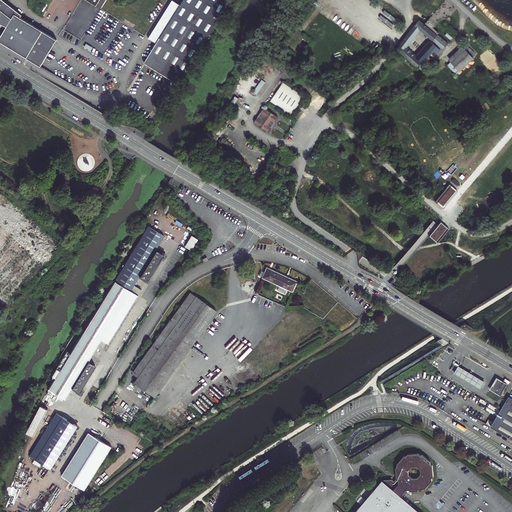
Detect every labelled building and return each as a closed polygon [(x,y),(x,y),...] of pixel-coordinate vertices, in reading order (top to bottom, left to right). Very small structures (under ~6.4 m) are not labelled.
[(20,18),(17,12),(1,0),(0,0),(0,24),(7,28),(15,15),(20,18)] [(178,84),(230,0),(183,0),(180,5),(172,0),(148,39),(156,44),(144,63),(178,84)] [(7,28),(0,39),(0,43),(41,67),(57,40),(30,24),(20,18),(15,15),(7,28)] [(429,21),(423,16),(413,29),(418,32),(421,29),(444,49),(449,44),(439,34),(440,33),(434,28),(437,25),(430,19),(429,21)] [(136,26),(125,20),(123,23),(134,29),(136,26)] [(406,47),(415,36),(411,32),(397,49),(414,64),(418,67),(430,55),(434,51),(437,54),(441,50),(432,41),(417,57),(406,47)] [(463,47),(448,60),(451,62),(447,65),(455,74),(459,70),(459,71),(474,58),(473,58),(476,55),(468,46),(465,48),(463,47)] [(256,95),(266,82),(262,80),(253,92),(256,95)] [(304,97),(284,83),(271,101),(292,115),(304,97)] [(279,118),(264,108),(255,123),(269,132),(272,128),(276,122),(279,118)] [(288,151),(282,147),(279,153),(285,156),(286,155),(288,151)] [(288,151),(286,155),(285,156),(284,159),(283,158),(281,162),(287,165),(289,161),(290,162),(293,158),(294,159),(296,155),(288,151)] [(450,184),(436,200),(442,206),(456,190),(450,184)] [(444,224),(440,222),(435,228),(429,235),(437,241),(448,228),(444,224)] [(164,237),(148,227),(68,353),(65,351),(54,369),(57,370),(50,383),(67,393),(69,388),(76,393),(93,366),(86,361),(96,346),(100,340),(105,343),(135,295),(129,291),(138,277),(145,282),(162,255),(155,250),(164,237)] [(184,247),(191,251),(198,240),(191,235),(184,247)] [(285,290),(290,292),(294,283),(280,276),(275,273),(265,270),(263,273),(260,271),(257,276),(260,278),(277,286),(275,291),(282,295),(285,290)] [(285,303),(256,289),(252,296),(281,310),(285,303)] [(214,312),(188,293),(157,335),(163,340),(155,351),(135,378),(132,382),(152,397),(163,382),(190,346),(214,312)] [(129,373),(135,378),(155,351),(163,340),(157,335),(129,373)] [(105,343),(100,340),(96,346),(101,349),(105,343)] [(440,359),(445,361),(449,353),(444,350),(440,359)] [(453,376),(463,382),(468,375),(472,378),(468,385),(479,391),(483,384),(457,368),(453,376)] [(468,375),(463,382),(468,385),(472,378),(468,375)] [(505,386),(495,381),(489,391),(498,397),(505,386)] [(67,393),(50,383),(46,389),(63,399),(67,393)] [(511,440),(511,399),(508,397),(499,412),(488,405),(485,411),(496,417),(490,427),(511,440)] [(34,438),(47,410),(40,406),(27,434),(34,438)] [(76,427),(56,414),(29,457),(49,470),(53,465),(54,464),(76,427)] [(88,435),(61,477),(84,491),(110,449),(88,435)] [(301,460),(292,465),(294,469),(303,464),(301,460)] [(419,511),(382,481),(355,511),(419,511)] [(21,495),(10,511),(12,511),(13,511),(24,497),(21,495)]
